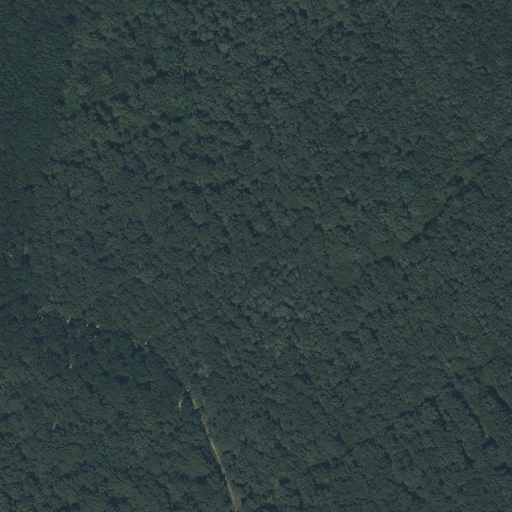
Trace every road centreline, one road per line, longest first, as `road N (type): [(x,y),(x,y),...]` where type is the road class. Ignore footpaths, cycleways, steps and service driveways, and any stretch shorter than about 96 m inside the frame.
road 1 (track): [(236,511),(198,403),(171,364),(136,340),(83,327),(32,511)]
road 2 (track): [(0,315),(83,327),(52,303),(38,250),(42,206),(92,62),(98,0)]
road 3 (track): [(511,355),(449,381),(362,451),(261,496),(230,499)]
